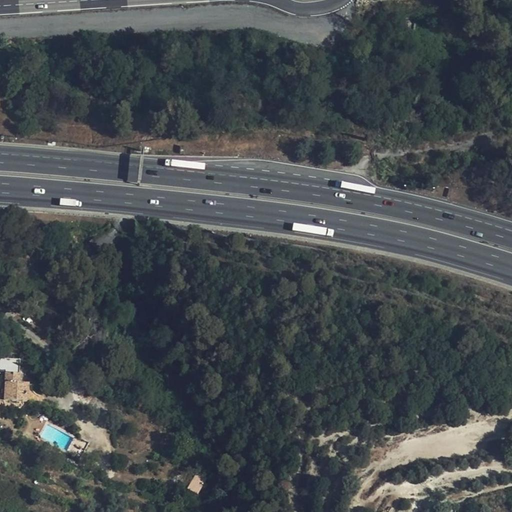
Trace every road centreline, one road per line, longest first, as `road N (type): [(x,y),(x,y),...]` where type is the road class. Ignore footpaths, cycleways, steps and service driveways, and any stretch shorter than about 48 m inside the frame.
road 1 (motorway): [(0,186),(320,220),(511,264)]
road 2 (motorway): [(511,236),(342,199),(0,162)]
